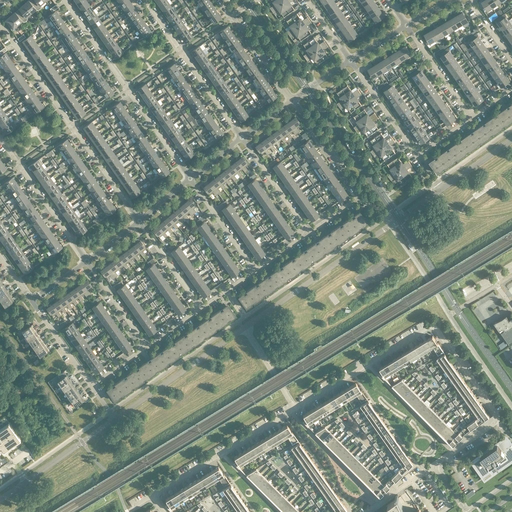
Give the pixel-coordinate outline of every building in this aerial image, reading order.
[(40,9),(31,0),(30,0),(27,3),(27,2),(24,4),(31,13),(35,9),(36,10),(37,10),(38,10),(39,10),(40,9),(40,10),(40,9)] [(45,1),(43,0),(31,0),(40,9),(41,8),(41,7),(41,6),(41,5),(40,5),(45,1)] [(282,3),(279,0),(271,0),(275,4),(270,7),(272,10),(282,3)] [(292,0),(286,0),(282,3),(289,13),(294,10),(289,2),(292,0)] [(335,4),(332,0),(330,0),(323,5),(324,5),(327,9),(327,10),(335,4)] [(372,0),(364,6),(365,6),(367,10),(376,4),(375,4),(372,0)] [(492,7),(487,0),(485,0),(482,2),(487,10),(492,7)] [(90,6),(87,2),(80,6),(81,7),(80,8),(83,11),(90,6)] [(133,6),(130,2),(123,7),(126,12),(133,6)] [(211,4),(210,2),(203,7),(206,12),(214,6),(212,3),(211,4)] [(172,7),(169,3),(162,8),(163,9),(162,9),(164,12),(172,7)] [(289,13),(282,3),(272,10),(274,13),(279,10),(284,17),(289,13)] [(31,13),(24,4),(21,7),(22,8),(18,11),(26,21),(27,21),(26,21),(27,20),(27,19),(27,18),(27,17),(27,16),(31,13)] [(338,8),(335,4),(327,10),(327,9),(330,13),(330,14),(338,8)] [(376,4),(367,10),(370,14),(369,14),(378,8),(375,4),(376,4)] [(93,10),(90,6),(83,11),(85,14),(86,15),(93,10)] [(136,11),(133,6),(126,12),(129,16),(136,11)] [(216,9),(214,6),(206,12),(210,17),(217,12),(215,10),(216,9)] [(175,11),(172,7),(164,12),(167,15),(168,16),(175,11)] [(341,12),(338,8),(330,14),(333,18),(333,19),(341,12)] [(378,8),(369,14),(370,14),(373,17),(372,18),(381,12),(378,8)] [(96,14),(93,10),(86,15),(87,16),(86,16),(89,19),(96,14)] [(26,21),(18,11),(14,15),(13,14),(10,16),(17,24),(22,21),(23,22),(24,22),(25,22),(26,21)] [(59,15),(56,11),(48,16),(52,20),(59,15)] [(139,15),(136,11),(129,16),(127,17),(130,21),(139,15)] [(178,15),(175,11),(168,16),(168,17),(170,21),(178,15)] [(218,14),(217,12),(210,17),(213,22),(221,16),(219,13),(218,14)] [(344,17),(341,12),(333,19),(334,18),(337,22),(336,23),(344,17)] [(381,12),(372,18),(373,18),(376,22),(383,16),(381,12)] [(302,20),(297,13),(296,13),(297,14),(292,17),(299,27),(309,20),(307,17),(302,20)] [(457,15),(463,24),(467,21),(463,13),(458,15),(457,15)] [(99,18),(96,14),(89,19),(91,22),(92,23),(99,18)] [(504,14),(496,20),(501,26),(509,20),(504,14)] [(62,19),(59,15),(52,20),(55,24),(62,19)] [(142,19),(139,15),(130,21),(133,25),(135,24),(142,19)] [(180,20),(178,15),(170,21),(173,24),(174,24),(180,20)] [(463,24),(457,15),(458,16),(453,18),(453,17),(458,27),(463,24)] [(17,24),(10,16),(7,19),(8,19),(8,20),(7,21),(9,24),(8,25),(8,24),(8,25),(11,30),(17,24)] [(299,27),(292,17),(287,21),(286,20),(291,28),(286,31),(288,34),(299,27)] [(348,21),(344,17),(336,23),(337,22),(340,27),(339,27),(348,21)] [(458,27),(453,17),(453,18),(449,21),(448,20),(453,29),(458,27)] [(102,22),(99,18),(92,23),(93,24),(92,24),(94,28),(102,22)] [(183,18),(180,20),(174,24),(174,25),(174,26),(176,29),(183,24),(186,22),(183,18)] [(65,23),(62,19),(55,24),(57,29),(65,23)] [(145,23),(142,19),(135,24),(138,28),(145,23)] [(311,23),(309,20),(299,27),(306,37),(311,33),(311,34),(306,26),(311,23)] [(453,29),(448,20),(448,21),(444,24),(443,23),(449,32),(453,29)] [(511,24),(509,20),(501,26),(503,30),(511,24)] [(351,26),(348,21),(339,27),(340,27),(343,31),(342,32),(351,26)] [(105,27),(102,22),(94,28),(97,31),(98,31),(105,27)] [(68,28),(65,23),(57,29),(60,33),(68,28)] [(148,27),(145,23),(138,28),(141,32),(148,27)] [(449,32),(443,23),(444,24),(439,26),(444,35),(449,32)] [(186,28),(183,24),(176,29),(178,32),(179,32),(180,33),(186,28)] [(511,28),(511,24),(503,30),(506,33),(511,28)] [(230,29),(228,26),(220,32),(223,37),(231,32),(229,30),(230,29)] [(354,30),(351,26),(342,32),(343,31),(346,36),(345,36),(354,30)] [(444,35),(439,26),(435,29),(434,28),(439,37),(444,35)] [(108,31),(105,27),(98,31),(99,32),(98,33),(100,36),(108,31)] [(151,31),(148,27),(141,32),(142,34),(141,35),(142,37),(142,38),(153,30),(151,31)] [(306,37),(299,27),(288,34),(291,37),(296,34),(299,39),(301,41),(301,40),(306,37)] [(71,32),(68,28),(60,33),(63,37),(71,32)] [(189,32),(186,28),(180,33),(180,34),(182,37),(189,32)] [(439,37),(434,28),(434,29),(430,32),(429,31),(435,40),(439,37)] [(357,35),(354,30),(345,36),(346,36),(349,40),(357,35)] [(111,35),(108,31),(100,36),(103,39),(104,40),(111,35)] [(435,40),(429,31),(430,32),(425,35),(430,43),(435,40)] [(73,36),(71,32),(63,37),(61,39),(64,43),(73,36)] [(192,37),(189,32),(182,37),(184,41),(185,40),(186,41),(192,37)] [(232,33),(231,32),(223,37),(227,42),(235,36),(233,33),(232,33)] [(481,40),(476,33),(468,39),(473,45),(481,40)] [(34,40),(31,35),(23,41),(23,42),(23,41),(26,45),(34,40)] [(113,39),(111,35),(104,40),(104,41),(106,44),(113,39)] [(76,40),(73,36),(64,43),(67,47),(76,40)] [(237,39),(235,36),(227,42),(230,46),(238,41),(236,40),(237,39)] [(319,44),(314,37),(313,37),(314,37),(309,41),(315,51),(326,44),(324,41),(319,44)] [(116,43),(113,39),(106,44),(109,48),(109,47),(110,48),(116,43)] [(37,44),(34,40),(26,45),(29,49),(29,50),(37,44)] [(80,45),(76,40),(67,47),(70,51),(80,45)] [(483,43),(481,40),(473,45),(475,49),(483,43)] [(239,43),(238,41),(230,46),(234,51),(242,46),(240,43),(239,43)] [(315,51),(309,41),(304,45),(303,44),(308,52),(303,55),(305,58),(315,51)] [(119,48),(116,43),(110,48),(110,49),(112,53),(119,48)] [(486,47),(483,43),(475,49),(478,53),(486,47)] [(40,49),(37,44),(29,50),(30,50),(29,50),(30,50),(32,54),(40,49)] [(328,47),(326,44),(315,51),(322,61),(327,57),(328,58),(328,57),(323,50),(328,47)] [(84,50),(81,46),(71,53),(74,57),(84,50)] [(202,51),(199,46),(192,51),(193,52),(195,56),(202,51)] [(244,49),(242,46),(234,51),(237,56),(245,51),(243,49),(244,49)] [(400,48),(400,49),(406,57),(411,54),(406,46),(401,49),(400,48)] [(489,51),(486,47),(478,53),(480,57),(489,51)] [(120,49),(119,48),(112,53),(115,57),(113,58),(124,51),(124,50),(124,51),(122,48),(120,49)] [(452,54),(448,48),(440,54),(444,60),(452,54)] [(43,53),(40,49),(32,54),(35,58),(36,59),(43,53)] [(406,57),(400,49),(401,49),(396,52),(396,51),(401,60),(406,57)] [(87,54),(84,50),(74,57),(77,61),(79,60),(87,54)] [(205,55),(202,51),(195,56),(197,59),(198,59),(205,55)] [(246,53),(245,51),(237,56),(241,61),(249,56),(247,53),(246,53)] [(322,61),(315,51),(305,58),(307,61),(312,58),(317,65),(318,65),(317,64),(322,61)] [(401,60),(396,51),(396,52),(392,55),(391,54),(397,63),(401,60)] [(491,54),(489,51),(480,57),(483,60),(491,54)] [(8,57),(6,53),(0,56),(0,61),(1,63),(9,58),(9,57),(8,57)] [(46,58),(43,53),(36,59),(39,63),(46,58)] [(89,59),(87,54),(79,60),(82,64),(89,59)] [(397,63),(391,54),(392,55),(387,58),(387,57),(392,66),(397,63)] [(455,58),(452,54),(444,60),(447,64),(455,58)] [(494,58),(491,54),(483,60),(486,64),(494,58)] [(208,59),(205,55),(198,59),(199,60),(199,61),(201,64),(208,59)] [(251,59),(249,56),(241,61),(244,66),(252,61),(250,59),(251,59)] [(392,66),(387,57),(387,58),(383,61),(382,60),(388,69),(392,66)] [(9,58),(1,63),(4,67),(12,62),(9,58)] [(49,62),(46,58),(39,63),(41,67),(42,67),(49,62)] [(457,62),(455,58),(447,64),(449,68),(457,62)] [(496,62),(494,58),(486,64),(488,68),(496,62)] [(92,63),(89,59),(82,64),(85,68),(92,63)] [(211,63),(208,59),(201,64),(203,67),(204,67),(204,68),(211,63)] [(388,69),(382,60),(383,61),(378,64),(378,63),(383,72),(388,69)] [(253,63),(252,61),(244,66),(248,71),(256,65),(254,62),(253,63)] [(15,66),(12,62),(4,67),(7,72),(15,66)] [(53,67),(49,62),(42,67),(42,68),(45,72),(53,67)] [(460,65),(457,62),(449,68),(452,71),(460,65)] [(499,65),(496,62),(488,68),(486,69),(489,73),(491,71),(499,65)] [(95,67),(92,63),(85,68),(88,72),(95,67)] [(176,63),(165,70),(165,71),(166,70),(167,73),(169,72),(170,73),(177,68),(174,64),(176,63)] [(214,67),(211,63),(204,68),(205,69),(204,69),(207,72),(214,67)] [(383,72),(378,63),(377,63),(378,64),(374,67),(373,66),(379,75),(383,72)] [(258,69),(256,65),(248,71),(251,76),(258,71),(257,69),(258,69)] [(463,69),(460,65),(452,71),(454,75),(463,69)] [(501,69),(499,65),(491,71),(493,75),(502,69),(501,69)] [(15,67),(15,66),(7,72),(11,76),(18,71),(16,67),(15,67)] [(379,75),(373,66),(373,67),(369,70),(374,78),(379,75)] [(56,71),(53,67),(45,72),(48,76),(47,76),(48,76),(56,71)] [(98,71),(95,67),(88,72),(91,76),(98,71)] [(217,71),(214,67),(207,72),(209,76),(210,75),(210,76),(217,71)] [(180,72),(177,68),(170,73),(173,78),(180,72)] [(424,74),(420,68),(412,74),(416,80),(424,74)] [(503,68),(501,69),(502,69),(493,75),(496,79),(506,72),(503,68)] [(465,73),(463,69),(454,75),(457,79),(465,73)] [(21,75),(18,71),(11,76),(14,81),(21,75),(21,74),(21,75)] [(59,75),(56,71),(48,76),(48,77),(51,81),(59,75)] [(101,75),(98,71),(91,76),(94,81),(101,75)] [(220,76),(217,71),(210,76),(211,77),(210,77),(213,81),(220,76)] [(260,73),(258,71),(251,76),(255,81),(263,75),(261,72),(260,73)] [(183,77),(180,72),(173,78),(176,82),(183,77)] [(508,75),(506,72),(496,79),(499,82),(508,75)] [(468,76),(465,73),(457,79),(460,82),(468,76)] [(427,78),(424,74),(416,80),(419,83),(427,78)] [(22,76),(21,75),(14,81),(17,85),(25,80),(22,76)] [(62,80),(59,75),(51,81),(54,85),(62,80)] [(104,80),(101,75),(94,81),(97,85),(104,80)] [(265,78),(263,75),(255,81),(258,86),(265,81),(264,79),(265,78)] [(511,79),(508,75),(499,82),(501,86),(511,79)] [(223,80),(220,76),(213,81),(215,84),(216,85),(223,80)] [(470,80),(468,76),(460,82),(462,86),(470,80)] [(186,81),(183,77),(176,82),(179,86),(186,81)] [(429,81),(427,78),(419,83),(421,87),(429,81)] [(27,84),(25,80),(17,85),(20,90),(28,84),(27,84),(28,84),(27,83),(27,84)] [(65,84),(62,80),(54,85),(54,86),(55,86),(57,90),(65,84)] [(107,84),(104,80),(97,85),(100,89),(107,84)] [(473,84),(470,80),(462,86),(465,89),(465,90),(473,84)] [(189,85),(186,81),(179,86),(182,90),(189,85)] [(267,83),(265,81),(258,86),(262,91),(270,85),(267,82),(267,83)] [(432,85),(429,81),(421,87),(424,91),(432,85)] [(227,86),(224,82),(217,86),(218,87),(218,88),(220,91),(227,86)] [(396,89),(391,82),(383,88),(387,95),(396,89)] [(147,83),(136,91),(138,89),(141,94),(148,89),(147,87),(148,86),(147,83)] [(28,85),(28,84),(20,90),(23,94),(31,89),(28,85),(28,84),(28,85)] [(68,89),(65,84),(57,90),(60,93),(60,94),(61,94),(68,89)] [(110,88),(107,84),(100,89),(103,93),(110,88)] [(475,88),(473,84),(465,90),(465,89),(463,90),(466,94),(475,88)] [(192,89),(189,85),(182,90),(184,94),(192,89)] [(272,88),(270,85),(262,91),(265,96),(272,91),(271,89),(272,88)] [(347,85),(342,89),(349,99),(360,92),(357,89),(352,92),(347,85)] [(435,89),(432,85),(424,91),(426,95),(435,89)] [(230,90),(227,86),(220,91),(222,94),(223,94),(223,95),(230,90)] [(113,92),(110,88),(103,93),(106,97),(113,92)] [(478,91),(475,88),(466,94),(468,98),(478,91)] [(33,92),(31,89),(23,94),(26,98),(34,93),(34,92),(33,92)] [(151,93),(148,89),(141,94),(143,97),(144,97),(151,93)] [(195,93),(192,89),(184,94),(183,96),(186,100),(187,98),(195,93)] [(349,99),(342,89),(337,93),(337,92),(342,100),(337,103),(339,106),(349,99)] [(398,92),(396,89),(387,95),(390,98),(398,92)] [(437,92),(435,89),(426,95),(429,98),(437,92)] [(72,94),(69,90),(61,95),(62,96),(65,100),(72,94)] [(233,94),(230,90),(223,95),(224,96),(226,99),(233,94)] [(274,92),(272,91),(265,96),(269,101),(277,95),(274,92)] [(481,95),(478,91),(468,98),(471,102),(481,95)] [(362,95),(360,92),(349,99),(356,109),(361,105),(362,106),(362,105),(357,98),(362,95)] [(401,96),(398,92),(390,98),(393,102),(401,96)] [(440,96),(437,92),(429,98),(432,102),(440,96)] [(34,93),(26,98),(29,103),(37,97),(34,94),(34,93)] [(154,97),(151,93),(144,97),(145,98),(145,99),(147,102),(154,97)] [(198,98),(195,93),(187,98),(190,103),(198,98)] [(75,99),(72,94),(65,100),(67,104),(68,104),(75,99)] [(236,98),(233,94),(226,99),(228,103),(229,102),(229,103),(236,98)] [(483,99),(481,95),(471,102),(474,106),(483,99)] [(403,100),(401,96),(393,102),(395,106),(403,100)] [(442,100),(440,96),(432,102),(434,106),(442,100)] [(40,101),(37,97),(29,103),(32,107),(40,102),(40,101)] [(157,101),(154,97),(147,102),(149,105),(150,105),(150,106),(157,101)] [(239,103),(236,98),(229,103),(230,104),(229,104),(232,108),(239,103)] [(78,103),(75,99),(68,104),(68,105),(71,109),(78,103)] [(202,104),(199,99),(192,104),(195,109),(202,104)] [(356,109),(349,99),(339,106),(341,109),(346,106),(351,113),(352,113),(351,112),(356,109)] [(406,103),(403,100),(395,106),(398,109),(406,103)] [(445,103),(442,100),(434,106),(437,109),(445,103)] [(160,105),(157,101),(150,106),(151,107),(150,107),(153,110),(160,105)] [(40,102),(32,107),(30,108),(34,113),(45,105),(43,102),(41,104),(40,102),(41,102),(40,102)] [(123,106),(120,102),(113,107),(116,111),(123,106)] [(446,102),(445,103),(437,109),(439,113),(449,106),(446,102)] [(82,108),(78,103),(71,109),(74,112),(73,113),(74,113),(82,108)] [(242,107),(239,103),(232,108),(234,111),(235,112),(242,107)] [(409,107),(406,103),(398,109),(400,113),(409,107)] [(205,108),(202,104),(195,109),(198,113),(205,108)] [(163,109),(160,105),(153,110),(155,114),(156,113),(156,114),(163,109)] [(511,105),(508,109),(507,108),(503,111),(510,122),(511,120),(511,105)] [(126,110),(123,106),(116,111),(119,116),(126,110)] [(452,110),(449,106),(439,113),(442,117),(452,110)] [(245,111),(242,107),(235,112),(236,112),(235,113),(238,116),(245,111)] [(411,111),(409,107),(400,113),(403,117),(411,111)] [(85,112),(82,108),(74,113),(74,114),(77,118),(85,112)] [(208,112),(205,108),(198,113),(201,117),(208,112)] [(166,114),(163,109),(156,114),(157,115),(156,115),(159,119),(166,114)] [(364,109),(359,113),(366,123),(376,115),(374,112),(369,116),(364,109)] [(129,115),(126,110),(119,116),(122,120),(129,115)] [(454,113),(452,110),(442,117),(445,120),(454,113)] [(248,115),(245,111),(238,116),(240,119),(241,120),(248,115)] [(414,115),(411,111),(403,117),(406,120),(414,115)] [(510,122),(503,111),(498,114),(499,115),(496,117),(495,116),(491,119),(498,130),(502,127),(502,126),(505,123),(506,125),(510,122)] [(211,116),(208,112),(201,117),(204,121),(211,116)] [(366,123),(359,113),(354,116),(359,123),(354,127),(356,130),(366,123)] [(457,117),(454,113),(445,120),(447,124),(457,117)] [(169,118),(166,114),(159,119),(161,122),(162,123),(169,118)] [(132,119),(129,115),(122,120),(125,124),(132,119)] [(378,118),(376,115),(366,123),(373,133),(378,129),(379,129),(373,122),(378,118)] [(416,118),(414,115),(406,120),(408,124),(416,118)] [(214,120),(211,116),(204,121),(206,126),(214,120)] [(301,125),(295,117),(290,121),(298,133),(300,131),(298,127),(301,125)] [(11,122),(8,118),(0,123),(3,127),(3,128),(11,122)] [(419,122),(416,118),(408,124),(411,127),(411,128),(419,122)] [(135,123),(132,119),(125,124),(128,128),(135,123)] [(498,130),(491,119),(486,122),(487,124),(484,126),(483,125),(479,128),(486,138),(490,135),(490,134),(493,132),(494,133),(498,130)] [(173,124),(170,120),(163,124),(164,125),(164,126),(166,129),(173,124)] [(217,125),(214,120),(206,126),(209,130),(217,125)] [(16,125),(13,121),(11,122),(3,128),(4,128),(3,128),(4,128),(5,129),(3,131),(5,134),(16,125)] [(298,133),(290,121),(284,125),(290,133),(293,131),(295,135),(298,133)] [(95,127),(92,122),(84,127),(87,131),(87,132),(95,127)] [(422,126),(419,122),(411,128),(411,127),(409,128),(412,132),(422,126)] [(138,127),(135,123),(128,128),(130,132),(138,127)] [(373,133),(366,123),(356,130),(358,133),(363,129),(368,137),(368,136),(373,133)] [(176,128),(173,124),(166,129),(168,132),(169,132),(169,133),(176,128)] [(220,129),(217,125),(209,130),(212,134),(220,129)] [(290,133),(284,125),(278,130),(284,138),(284,137),(287,135),(290,139),(292,137),(290,133)] [(424,129),(422,126),(412,132),(414,136),(424,129)] [(98,131),(95,127),(87,132),(87,133),(88,133),(90,136),(98,131)] [(141,131),(138,127),(130,132),(133,136),(141,131)] [(179,132),(176,128),(169,133),(170,134),(172,137),(179,132)] [(486,138),(479,128),(474,131),(475,132),(469,136),(468,135),(467,136),(474,147),(478,144),(478,143),(481,140),(482,142),(486,138)] [(223,133),(220,129),(212,134),(215,138),(223,133)] [(427,133),(424,129),(414,136),(417,140),(427,133)] [(284,138),(278,130),(273,134),(279,142),(279,141),(282,139),(284,143),(287,141),(284,137),(284,138)] [(101,135),(98,131),(90,136),(93,140),(93,141),(93,140),(93,141),(101,135)] [(144,136),(141,131),(133,136),(137,141),(144,136)] [(182,136),(179,132),(172,137),(174,141),(175,140),(175,141),(182,136)] [(384,137),(381,132),(381,133),(376,137),(383,147),(393,139),(389,134),(384,137)] [(429,137),(427,133),(417,140),(420,144),(429,137)] [(279,142),(273,134),(267,138),(273,146),(276,144),(278,147),(281,145),(279,141),(279,142)] [(104,140),(101,135),(93,141),(94,141),(93,141),(94,142),(94,141),(97,145),(104,140)] [(185,141),(182,136),(175,141),(176,142),(175,142),(178,146),(185,141)] [(474,147),(467,136),(465,138),(466,139),(461,142),(460,143),(459,142),(455,145),(462,155),(466,152),(466,151),(469,149),(470,150),(474,147)] [(148,142),(145,137),(138,142),(141,147),(148,142)] [(383,147),(376,137),(371,140),(370,140),(375,147),(370,151),(373,154),(383,147)] [(71,141),(69,138),(57,146),(60,151),(62,150),(70,144),(70,143),(69,144),(69,142),(71,141)] [(273,146),(267,138),(262,142),(268,150),(270,148),(273,151),(276,149),(273,146)] [(395,142),(393,139),(383,147),(390,156),(395,153),(390,146),(395,142)] [(107,144),(104,140),(97,145),(99,149),(100,150),(107,144)] [(313,146),(309,140),(301,146),(305,151),(313,146)] [(188,145),(185,141),(178,146),(180,149),(181,149),(181,150),(188,145)] [(151,146),(148,142),(141,147),(144,151),(151,146)] [(268,150),(262,142),(256,146),(262,154),(265,152),(267,155),(270,153),(268,150)] [(190,143),(188,145),(181,150),(182,150),(181,151),(184,154),(191,149),(193,148),(190,143)] [(70,144),(62,150),(65,154),(73,149),(70,145),(70,144)] [(110,149),(107,144),(100,150),(103,154),(110,149)] [(462,155),(455,145),(450,148),(451,149),(448,151),(447,150),(442,153),(450,164),(454,161),(454,160),(457,157),(458,158),(462,155)] [(154,150),(151,146),(144,151),(147,155),(154,150)] [(317,151),(313,146),(305,151),(308,157),(317,151)] [(390,156),(383,147),(373,154),(375,157),(380,153),(385,161),(385,160),(390,156)] [(76,152),(73,149),(65,154),(68,158),(76,153),(76,152)] [(114,153),(110,149),(103,154),(105,158),(106,158),(106,159),(114,153)] [(194,153),(191,149),(184,154),(186,157),(187,158),(194,153)] [(157,154),(154,150),(147,155),(150,159),(157,154)] [(320,156),(317,151),(308,157),(312,162),(320,156)] [(76,153),(68,158),(67,160),(70,164),(72,163),(79,157),(77,154),(77,153),(76,153)] [(450,164),(442,153),(438,156),(439,157),(436,159),(435,158),(429,162),(438,174),(443,170),(442,168),(445,166),(446,167),(450,164)] [(160,158),(157,154),(150,159),(153,164),(160,158)] [(118,160),(115,155),(108,161),(108,162),(111,165),(118,160)] [(324,162),(320,156),(312,162),(316,168),(324,162)] [(398,157),(393,160),(400,170),(410,163),(408,160),(403,164),(398,156),(397,157),(398,157)] [(82,161),(79,157),(72,163),(75,167),(82,162),(82,161)] [(242,157),(237,161),(243,169),(242,169),(245,172),(248,170),(245,167),(248,164),(242,157)] [(163,163),(160,158),(153,164),(155,168),(163,163)] [(43,163),(40,159),(28,167),(30,170),(32,168),(33,169),(33,170),(41,165),(43,163)] [(122,164),(118,160),(111,165),(113,169),(113,170),(114,169),(114,170),(122,164)] [(400,170),(393,160),(388,164),(387,164),(392,171),(387,175),(389,178),(400,170)] [(243,169),(237,161),(231,165),(237,173),(240,176),(242,174),(240,171),(242,169),(243,169)] [(284,166),(281,161),(273,167),(277,171),(284,166)] [(83,162),(82,162),(75,167),(78,172),(85,166),(83,162)] [(328,167),(324,162),(316,168),(320,173),(328,167)] [(166,167),(163,163),(155,168),(158,172),(166,167)] [(412,166),(410,163),(400,170),(407,180),(412,177),(407,170),(412,166)] [(125,169),(122,164),(114,170),(114,171),(114,170),(117,174),(125,169)] [(44,169),(41,165),(33,170),(33,171),(34,171),(36,174),(44,169)] [(237,173),(231,165),(226,170),(232,177),(232,178),(234,181),(237,179),(234,175),(237,173)] [(88,170),(85,166),(78,172),(81,176),(89,171),(88,170)] [(287,170),(284,166),(277,171),(280,176),(287,170)] [(169,171),(166,167),(158,172),(161,176),(169,171)] [(332,173),(328,167),(320,173),(324,179),(332,173)] [(47,173),(44,169),(36,174),(39,178),(39,179),(39,178),(39,179),(47,173)] [(128,173),(125,169),(117,174),(120,178),(119,178),(120,178),(120,179),(128,173)] [(232,177),(226,170),(220,174),(226,182),(229,185),(232,183),(229,180),(232,178),(232,177)] [(290,175),(287,170),(280,176),(283,180),(290,175)] [(407,180),(400,170),(389,178),(391,181),(396,177),(402,184),(407,180)] [(50,178),(47,173),(39,179),(40,179),(40,180),(40,179),(43,183),(50,178)] [(91,174),(90,173),(83,178),(86,183),(93,178),(91,174),(91,173),(91,174)] [(131,178),(128,173),(120,179),(121,179),(123,183),(131,178)] [(336,178),(332,173),(324,179),(328,184),(336,178)] [(226,182),(220,174),(215,178),(221,186),(223,189),(226,187),(224,184),(226,182)] [(293,179),(290,175),(283,180),(286,184),(293,179)] [(15,182),(13,178),(5,183),(8,188),(16,182),(16,181),(15,182)] [(53,182),(50,178),(43,183),(45,187),(46,188),(53,182)] [(96,181),(93,178),(86,183),(89,187),(97,182),(96,182),(96,181)] [(134,182),(131,178),(123,183),(126,187),(134,182)] [(221,186),(215,178),(210,182),(218,193),(221,191),(218,188),(221,186)] [(340,184),(336,178),(328,184),(331,189),(340,184)] [(259,184),(256,179),(248,184),(252,189),(259,184)] [(296,184),(293,179),(286,184),(289,189),(296,184)] [(16,182),(8,188),(11,192),(19,187),(16,183),(17,183),(16,182)] [(56,187),(53,182),(46,188),(49,192),(56,187)] [(97,182),(89,187),(92,192),(100,186),(97,183),(97,182)] [(137,187),(134,182),(126,187),(127,188),(126,188),(127,188),(129,192),(137,187)] [(218,193),(210,182),(204,187),(210,195),(213,192),(216,195),(218,193)] [(262,188),(259,184),(252,189),(255,193),(262,188)] [(299,188),(296,184),(289,189),(292,193),(299,188)] [(343,189),(340,184),(331,189),(335,195),(343,189)] [(102,190),(100,186),(92,192),(90,193),(93,197),(95,196),(103,191),(103,190),(102,190)] [(22,190),(19,187),(11,192),(14,196),(22,191),(22,190)] [(60,191),(56,187),(49,192),(51,196),(52,196),(52,197),(60,191)] [(140,191),(137,187),(129,192),(130,192),(130,193),(131,194),(129,195),(131,198),(140,191)] [(265,193),(262,188),(255,193),(258,198),(265,193)] [(303,193),(299,188),(292,193),(295,198),(303,193)] [(347,195),(343,189),(335,195),(339,200),(347,195)] [(22,191),(14,196),(18,201),(25,195),(23,192),(23,191),(22,191)] [(103,191),(95,196),(98,201),(106,195),(103,191)] [(64,198),(61,193),(54,199),(54,200),(57,203),(64,198)] [(268,197),(265,193),(258,198),(261,202),(268,197)] [(306,197),(303,193),(295,198),(299,202),(306,197)] [(28,199),(25,195),(18,201),(21,205),(28,200),(28,199)] [(109,199),(106,195),(98,201),(101,205),(109,200),(109,199)] [(271,201),(268,197),(261,202),(264,206),(271,201)] [(309,202),(306,197),(299,202),(302,207),(309,202)] [(68,202),(64,198),(57,203),(59,207),(59,208),(60,207),(60,208),(68,202)] [(190,198),(185,203),(194,213),(196,211),(194,208),(197,206),(190,198)] [(29,200),(28,200),(21,205),(24,210),(31,204),(29,200)] [(109,200),(101,205),(104,209),(112,204),(109,200),(110,200),(109,200)] [(274,206),(271,201),(264,206),(267,211),(274,206)] [(71,207),(68,202),(60,208),(60,209),(60,208),(63,212),(71,207)] [(312,206),(309,202),(302,207),(305,211),(312,206)] [(194,213),(185,203),(180,207),(186,215),(189,212),(192,216),(194,213)] [(34,208),(31,204),(24,210),(27,214),(35,209),(34,208)] [(112,204),(104,209),(108,214),(117,207),(115,204),(113,206),(113,205),(113,204),(112,204)] [(233,208),(230,204),(223,209),(226,214),(233,208)] [(278,210),(274,206),(267,211),(270,215),(278,210)] [(315,210),(312,206),(305,211),(308,215),(311,213),(315,210)] [(74,211),(71,207),(63,212),(66,216),(66,217),(74,211)] [(186,215),(180,207),(174,212),(181,219),(184,217),(186,220),(189,218),(186,215)] [(236,213),(233,208),(226,214),(229,218),(236,213)] [(281,215),(278,210),(270,215),(273,220),(281,215)] [(315,210),(311,213),(308,215),(311,220),(315,218),(318,215),(315,210)] [(360,210),(351,217),(352,217),(347,220),(355,231),(359,228),(360,229),(368,223),(360,210)] [(37,212),(36,211),(29,216),(32,221),(39,216),(37,212),(37,211),(37,212)] [(77,216),(74,211),(66,217),(67,217),(69,221),(77,216)] [(181,219),(174,212),(169,216),(176,224),(176,223),(178,221),(181,224),(184,222),(181,219)] [(239,217),(236,213),(229,218),(232,222),(239,217)] [(284,219),(281,215),(273,220),(277,224),(284,219)] [(42,219),(39,216),(32,221),(35,225),(43,220),(42,220),(43,220),(42,219)] [(80,220),(77,216),(69,221),(72,225),(80,220)] [(176,224),(169,216),(164,221),(170,228),(173,226),(176,229),(178,227),(176,223),(176,224)] [(242,222),(239,217),(232,222),(235,227),(242,222)] [(287,224),(284,219),(277,224),(280,229),(287,224)] [(43,220),(35,225),(38,230),(46,224),(43,221),(43,220)] [(83,225),(80,220),(72,225),(73,226),(72,226),(73,226),(75,230),(83,225)] [(355,231),(347,220),(343,223),(344,225),(340,227),(340,226),(335,229),(343,239),(347,236),(346,235),(349,233),(350,234),(355,231)] [(170,228),(164,221),(159,225),(165,233),(165,232),(168,230),(170,233),(173,231),(170,228)] [(208,226),(205,222),(198,227),(201,231),(208,226)] [(246,226),(242,222),(235,227),(238,231),(246,226)] [(48,228),(46,224),(38,230),(41,234),(49,229),(49,228),(48,228)] [(290,228),(287,224),(280,229),(283,233),(286,231),(290,228)] [(86,229),(83,225),(75,230),(76,230),(76,231),(77,232),(75,233),(77,236),(86,229)] [(165,233),(159,225),(153,230),(160,237),(163,235),(165,238),(168,236),(165,232),(165,233)] [(211,231),(208,226),(201,231),(204,236),(211,231)] [(249,231),(246,226),(238,231),(241,236),(249,231)] [(293,233),(290,228),(286,231),(283,233),(286,238),(290,235),(293,233)] [(49,229),(41,234),(44,239),(52,233),(49,229)] [(343,239),(335,229),(331,232),(332,233),(326,237),(325,236),(323,237),(331,248),(335,245),(334,244),(337,241),(338,243),(343,239)] [(214,235),(211,231),(204,236),(207,240),(214,235)] [(252,235),(249,231),(241,236),(245,240),(252,235)] [(55,237),(52,233),(44,239),(47,243),(55,238),(55,237)] [(13,239),(10,234),(2,239),(3,241),(2,242),(4,245),(13,239)] [(217,239),(214,235),(207,240),(210,245),(217,239)] [(255,240),(252,235),(245,240),(248,245),(255,240)] [(331,248),(323,237),(321,239),(322,240),(316,244),(315,243),(311,246),(319,256),(323,253),(322,252),(325,250),(326,251),(331,248)] [(55,238),(47,243),(51,247),(58,242),(55,238),(56,238),(55,238)] [(16,243),(13,239),(4,245),(7,248),(7,247),(8,249),(16,243)] [(221,244),(217,239),(210,245),(213,249),(221,244)] [(258,244),(255,240),(248,245),(251,249),(258,244)] [(140,241),(134,245),(140,253),(143,256),(145,254),(143,251),(146,249),(140,241)] [(58,242),(51,247),(48,249),(51,254),(63,245),(61,242),(59,244),(59,243),(59,242),(58,242)] [(20,248),(16,243),(8,249),(9,251),(11,254),(20,248)] [(224,248),(221,244),(213,249),(216,253),(224,248)] [(261,248),(258,244),(251,249),(254,253),(258,251),(261,248)] [(140,253),(134,245),(129,249),(135,257),(137,260),(140,258),(137,255),(140,253)] [(182,251),(179,246),(172,251),(175,256),(182,251)] [(319,256),(311,246),(307,249),(308,250),(304,252),(303,251),(299,254),(307,265),(311,262),(310,261),(312,259),(313,258),(314,260),(319,256)] [(23,253),(20,248),(11,254),(13,257),(14,257),(15,258),(23,253)] [(227,253),(224,248),(216,253),(220,258),(227,253)] [(264,253),(261,248),(258,251),(254,253),(257,258),(261,256),(264,253)] [(135,257),(129,249),(123,253),(129,261),(132,265),(134,263),(132,259),(135,257)] [(185,255),(182,251),(175,256),(178,260),(185,255)] [(26,257),(23,253),(15,258),(16,260),(15,260),(18,263),(26,257)] [(129,261),(123,253),(118,258),(124,265),(124,266),(126,269),(129,267),(126,263),(129,261)] [(230,257),(227,253),(220,258),(223,262),(230,257)] [(307,265),(299,254),(295,257),(295,259),(292,261),(291,260),(287,263),(295,273),(299,270),(298,269),(301,267),(302,268),(307,265)] [(188,260),(185,255),(178,260),(181,265),(188,260)] [(29,262),(26,257),(18,263),(20,266),(21,268),(29,262)] [(233,262),(230,257),(223,262),(226,267),(233,262)] [(124,265),(118,258),(112,262),(118,270),(121,273),(123,271),(121,268),(124,266),(124,265)] [(192,264),(188,260),(181,265),(184,269),(192,264)] [(33,267),(29,262),(21,268),(23,269),(22,270),(24,273),(33,267)] [(118,270),(112,262),(107,266),(115,277),(118,275),(115,272),(118,270)] [(236,266),(233,262),(226,267),(229,271),(232,269),(236,266)] [(295,273),(287,263),(283,266),(283,267),(278,271),(277,270),(275,271),(283,282),(287,279),(286,278),(289,275),(290,276),(295,273)] [(157,269),(154,264),(147,269),(150,274),(157,269)] [(195,269),(192,264),(184,269),(187,274),(195,269)] [(115,277),(107,266),(101,270),(107,278),(110,276),(113,279),(115,277)] [(236,266),(232,269),(229,271),(232,276),(236,273),(239,271),(236,266)] [(160,273),(157,269),(150,274),(153,278),(160,273)] [(198,273),(195,269),(187,274),(191,278),(198,273)] [(283,282),(275,271),(273,272),(274,274),(268,278),(267,277),(263,280),(271,290),(275,287),(274,286),(277,284),(278,285),(283,282)] [(163,277),(160,273),(153,278),(156,282),(163,277)] [(201,278),(198,273),(191,278),(194,283),(201,278)] [(167,282),(163,277),(156,282),(159,287),(167,282)] [(204,282),(201,278),(194,283),(197,287),(204,282)] [(87,280),(81,284),(89,295),(92,293),(90,290),(93,288),(87,280)] [(271,290),(263,280),(259,283),(259,284),(258,285),(256,286),(255,285),(251,288),(258,299),(263,296),(262,294),(265,292),(266,293),(271,290)] [(170,286),(167,282),(159,287),(162,291),(170,286)] [(207,286),(204,282),(197,287),(200,291),(204,289),(207,286)] [(89,295),(81,284),(76,288),(81,296),(82,296),(84,294),(87,297),(89,295)] [(128,289),(125,284),(118,289),(121,294),(128,289)] [(173,291),(170,286),(162,291),(166,296),(173,291)] [(210,291),(207,286),(204,289),(200,291),(203,296),(207,294),(210,291)] [(81,296),(76,288),(70,292),(76,300),(79,298),(81,301),(84,299),(82,296),(81,296)] [(258,299),(251,288),(247,291),(246,290),(238,296),(246,309),(255,303),(254,302),(258,299)] [(9,291),(8,289),(6,290),(6,291),(0,294),(0,300),(1,302),(0,302),(1,302),(10,295),(7,292),(9,291)] [(131,293),(128,289),(121,294),(124,298),(131,293)] [(176,295),(173,291),(166,296),(169,300),(176,295)] [(76,300),(70,292),(64,296),(70,304),(73,302),(75,305),(78,303),(76,300)] [(134,298),(131,293),(124,298),(127,303),(134,298)] [(12,296),(11,294),(10,295),(1,302),(2,303),(4,307),(13,300),(11,297),(12,296)] [(179,300),(176,295),(169,300),(172,305),(179,300)] [(70,304),(64,296),(59,300),(64,308),(65,308),(67,306),(70,309),(73,307),(70,304)] [(138,302),(134,298),(127,303),(130,307),(138,302)] [(64,308),(59,300),(53,304),(59,312),(62,310),(64,313),(67,311),(65,308),(64,308)] [(182,304),(179,300),(172,305),(175,309),(178,307),(182,304)] [(103,307),(100,302),(93,307),(96,312),(103,307)] [(141,307),(138,302),(130,307),(134,312),(141,307)] [(228,303),(219,309),(220,310),(211,316),(212,317),(209,320),(208,318),(203,322),(211,332),(215,329),(215,328),(218,326),(219,327),(227,321),(228,321),(236,315),(228,303)] [(59,312),(53,304),(47,308),(53,316),(56,314),(58,317),(61,315),(59,312)] [(182,304),(178,307),(175,309),(178,314),(182,311),(185,309),(182,304)] [(106,311),(103,307),(96,312),(99,316),(106,311)] [(144,311),(141,307),(134,312),(137,316),(144,311)] [(109,315),(106,311),(99,316),(102,321),(109,315)] [(147,316),(144,311),(137,316),(140,321),(147,316)] [(113,320),(109,315),(102,321),(105,325),(113,320)] [(150,320),(147,316),(140,321),(143,325),(150,320)] [(502,319),(494,323),(509,345),(511,342),(511,319),(511,318),(509,320),(506,316),(502,319)] [(116,324),(113,320),(105,325),(108,329),(116,324)] [(153,324),(150,320),(143,325),(146,329),(150,327),(153,324)] [(78,327),(74,322),(64,329),(68,334),(76,328),(78,327)] [(211,332),(203,322),(199,325),(200,326),(194,330),(193,329),(191,330),(199,341),(203,338),(203,336),(206,334),(207,335),(211,332)] [(34,326),(33,324),(30,326),(22,332),(23,333),(25,337),(34,330),(32,327),(34,326)] [(119,329),(116,324),(108,329),(112,334),(119,329)] [(156,329),(153,324),(150,327),(146,329),(149,334),(153,332),(156,329)] [(80,334),(76,328),(68,334),(72,340),(80,334)] [(37,331),(36,329),(34,330),(25,337),(26,338),(29,342),(38,335),(36,332),(37,331)] [(122,333),(119,329),(112,334),(115,338),(122,333)] [(199,341),(191,330),(190,331),(191,332),(185,337),(184,335),(179,339),(187,349),(191,346),(191,345),(194,343),(195,344),(199,341)] [(125,338),(122,333),(115,338),(118,343),(125,338)] [(41,336),(40,334),(38,335),(29,342),(30,343),(32,346),(32,347),(41,340),(39,337),(41,336)] [(84,339),(80,334),(72,340),(76,345),(84,339)] [(433,336),(432,336),(428,338),(433,347),(439,344),(433,336)] [(128,342),(125,338),(118,343),(121,347),(125,345),(128,342)] [(433,347),(428,338),(424,341),(429,350),(433,347)] [(44,341),(43,339),(41,340),(32,347),(33,348),(36,351),(35,351),(36,352),(45,345),(42,342),(44,341)] [(88,345),(84,339),(76,345),(80,350),(88,345)] [(187,349),(179,339),(175,342),(176,343),(173,345),(172,344),(167,347),(175,358),(179,354),(179,353),(182,351),(183,352),(187,349)] [(429,350),(424,341),(419,344),(425,352),(429,350)] [(131,347),(128,342),(125,345),(121,347),(124,352),(128,349),(131,347)] [(47,346),(46,344),(45,345),(36,352),(36,353),(37,353),(39,356),(39,357),(48,350),(48,349),(46,347),(47,346)] [(425,352),(419,344),(415,346),(420,355),(425,352)] [(444,352),(439,344),(433,347),(438,355),(444,352)] [(92,350),(88,345),(80,350),(83,356),(92,350)] [(420,355),(415,346),(411,349),(416,358),(420,355)] [(175,358),(167,347),(163,350),(164,351),(161,353),(160,352),(155,355),(163,366),(167,363),(166,362),(170,360),(171,361),(175,358)] [(416,358),(411,349),(406,352),(412,360),(416,358)] [(96,355),(92,350),(83,356),(87,361),(96,355)] [(412,360),(406,352),(402,354),(407,363),(412,360)] [(437,359),(440,363),(448,358),(445,353),(437,359)] [(407,363),(402,354),(398,357),(403,366),(407,363)] [(99,361),(96,355),(87,361),(91,367),(99,361)] [(163,366),(155,355),(151,359),(152,360),(146,364),(145,363),(143,364),(151,375),(155,371),(154,370),(158,368),(159,369),(163,366)] [(403,366),(398,357),(393,360),(398,368),(403,366)] [(451,362),(448,358),(440,363),(443,368),(451,362)] [(398,368),(393,360),(389,362),(394,371),(398,368)] [(103,366),(99,361),(91,367),(95,372),(103,366)] [(394,371),(389,362),(384,365),(390,374),(394,371)] [(454,366),(451,362),(443,368),(446,372),(454,366)] [(151,375),(143,364),(142,365),(142,366),(137,370),(136,369),(131,372),(139,383),(143,380),(142,379),(146,376),(146,378),(151,375)] [(390,374),(384,365),(380,368),(382,371),(379,373),(379,372),(379,373),(390,384),(391,384),(382,376),(384,375),(385,376),(390,374)] [(457,370),(454,366),(446,372),(449,376),(457,370)] [(460,374),(457,370),(449,376),(452,380),(460,374)] [(139,383),(131,372),(127,375),(128,377),(125,379),(124,378),(119,381),(127,391),(131,388),(130,387),(134,385),(134,386),(139,383)] [(69,376),(68,374),(65,375),(57,381),(58,383),(60,386),(69,380),(67,377),(69,376)] [(463,378),(460,374),(452,380),(455,384),(463,378)] [(466,383),(463,378),(455,384),(458,388),(466,383)] [(72,381),(71,379),(69,380),(60,386),(61,388),(64,391),(73,385),(71,382),(72,381)] [(392,386),(397,391),(398,392),(406,384),(402,380),(392,386)] [(127,391),(119,381),(115,384),(114,383),(106,389),(114,401),(123,395),(122,395),(127,391)] [(75,386),(75,383),(73,385),(64,391),(65,393),(67,396),(76,390),(74,387),(75,386)] [(356,383),(353,384),(351,386),(356,394),(361,391),(361,390),(360,391),(357,386),(358,386),(356,383)] [(469,387),(466,383),(458,388),(460,393),(469,387)] [(410,387),(406,384),(398,392),(402,396),(410,387)] [(356,394),(351,386),(347,388),(352,397),(356,394)] [(414,391),(410,387),(402,396),(405,399),(414,391)] [(472,391),(469,387),(460,393),(463,397),(472,391)] [(79,390),(78,388),(76,390),(67,396),(68,398),(70,401),(71,401),(80,395),(77,392),(79,390)] [(352,397),(347,388),(342,391),(347,399),(352,397)] [(347,399),(342,391),(338,394),(343,402),(347,399)] [(367,399),(361,391),(356,394),(361,402),(367,399)] [(417,395),(414,391),(405,399),(409,403),(417,395)] [(475,395),(472,391),(463,397),(466,401),(475,395)] [(82,395),(81,393),(80,395),(71,401),(71,403),(72,402),(74,406),(83,400),(83,399),(81,396),(82,395)] [(343,402),(338,394),(334,396),(339,405),(343,402)] [(421,398),(417,395),(409,403),(413,406),(421,398)] [(478,399),(475,395),(466,401),(469,405),(478,399)] [(339,405),(334,396),(329,399),(334,407),(339,405)] [(424,402),(421,398),(413,406),(416,410),(424,402)] [(334,407),(329,399),(325,402),(330,410),(334,407)] [(480,404),(478,399),(469,405),(472,409),(480,404)] [(360,406),(363,410),(371,405),(368,400),(360,406)] [(330,410),(325,402),(320,404),(326,413),(330,410)] [(428,405),(424,402),(416,410),(420,414),(428,405)] [(326,413),(320,404),(316,407),(321,415),(326,413)] [(483,408),(480,404),(472,409),(475,413),(483,408)] [(374,409),(371,405),(363,410),(366,415),(374,409)] [(432,409),(428,405),(420,414),(424,417),(432,409)] [(321,415),(316,407),(312,410),(317,418),(321,415)] [(486,412),(483,408),(475,413),(478,418),(479,417),(486,412)] [(377,413),(374,409),(366,415),(369,419),(377,413)] [(435,413),(432,409),(424,417),(427,421),(435,413)] [(317,418),(312,410),(307,412),(313,421),(317,418)] [(313,421),(307,412),(303,415),(305,419),(303,421),(302,420),(313,431),(306,424),(307,423),(308,424),(313,421)] [(489,416),(486,412),(479,417),(482,422),(489,416)] [(380,417),(377,413),(369,419),(372,423),(380,417)] [(439,416),(435,413),(427,421),(431,424),(439,416)] [(443,420),(439,416),(431,424),(435,428),(443,420)] [(383,421),(380,417),(372,423),(375,427),(383,421)] [(482,422),(479,417),(478,418),(471,422),(475,427),(482,422)] [(446,423),(443,420),(435,428),(438,432),(446,423)] [(386,426),(383,421),(375,427),(378,431),(386,426)] [(475,427),(471,422),(463,428),(462,429),(466,433),(467,432),(475,427)] [(0,448),(1,448),(3,451),(4,451),(20,440),(9,423),(0,429),(0,448)] [(450,427),(446,423),(438,432),(442,435),(450,427)] [(287,425),(286,425),(282,428),(288,436),(287,436),(287,437),(293,433),(287,425)] [(389,430),(386,426),(378,431),(380,436),(389,430)] [(329,431),(325,427),(315,433),(321,439),(329,431)] [(454,431),(450,427),(442,435),(445,439),(454,431)] [(288,436),(282,428),(278,430),(283,439),(287,436),(288,436)] [(466,433),(462,429),(457,434),(456,436),(459,440),(466,433)] [(283,439),(278,430),(274,433),(279,441),(283,439)] [(392,434),(389,430),(380,436),(383,440),(392,434)] [(333,435),(329,431),(321,439),(325,443),(333,435)] [(457,434),(454,431),(445,439),(449,442),(456,436),(457,434)] [(279,441),(274,433),(269,436),(274,444),(279,441)] [(298,441),(293,433),(287,437),(292,444),(298,441)] [(395,438),(392,434),(383,440),(386,444),(395,438)] [(336,438),(333,435),(325,443),(328,446),(336,438)] [(274,444),(269,436),(265,438),(270,447),(274,444)] [(459,440),(456,436),(449,442),(453,446),(459,440)] [(270,447),(265,438),(261,441),(266,449),(270,447)] [(340,442),(336,438),(328,446),(332,450),(340,442)] [(398,442),(395,438),(386,444),(389,448),(398,442)] [(510,444),(505,438),(487,450),(488,451),(472,463),(479,474),(482,478),(491,472),(500,465),(503,468),(505,467),(511,461),(511,446),(511,447),(509,445),(510,444)] [(266,449),(261,441),(256,443),(261,452),(266,449)] [(302,447),(299,442),(291,448),(294,452),(302,447)] [(344,445),(340,442),(332,450),(335,454),(344,445)] [(400,447),(398,442),(389,448),(392,452),(400,447)] [(261,452),(256,443),(252,446),(257,455),(261,452)] [(347,449),(344,445),(335,454),(339,457),(347,449)] [(257,455),(252,446),(247,449),(253,457),(257,455)] [(305,451),(302,447),(294,452),(297,457),(305,451)] [(403,451),(400,447),(392,452),(395,456),(403,451)] [(253,457),(247,449),(243,452),(248,460),(253,457)] [(351,453),(347,449),(339,457),(343,461),(351,453)] [(308,455),(305,451),(297,457),(300,461),(308,455)] [(406,455),(403,451),(395,456),(398,461),(406,455)] [(248,460),(243,452),(239,454),(244,463),(248,460)] [(354,456),(351,453),(343,461),(346,464),(354,456)] [(244,463),(239,454),(234,457),(236,460),(233,462),(244,473),(245,473),(236,465),(238,464),(239,466),(244,463)] [(311,459),(308,455),(300,461),(303,465),(311,459)] [(409,459),(406,455),(398,461),(402,466),(407,462),(406,461),(409,459)] [(358,460),(354,456),(346,464),(350,468),(358,460)] [(314,463),(311,459),(303,465),(306,469),(314,463)] [(412,463),(409,459),(406,461),(407,462),(402,466),(401,467),(405,471),(412,463)] [(362,463),(358,460),(350,468),(354,472),(362,463)] [(317,467),(314,463),(306,469),(309,473),(317,467)] [(365,467),(362,463),(354,472),(357,475),(365,467)] [(218,467),(215,468),(214,469),(219,478),(224,475),(224,474),(223,475),(220,470),(218,467)] [(320,472),(317,467),(309,473),(312,477),(320,472)] [(369,471),(365,467),(357,475),(361,479),(369,471)] [(405,471),(401,467),(394,474),(398,478),(405,471)] [(219,478),(214,469),(209,472),(214,481),(219,478),(219,479),(219,478)] [(260,473),(256,469),(246,475),(252,481),(260,473)] [(373,474),(369,471),(361,479),(365,482),(373,474)] [(214,481),(209,472),(205,475),(210,483),(214,481)] [(323,476),(320,472),(312,477),(315,482),(323,476)] [(264,477),(260,473),(252,481),(256,485),(264,477)] [(376,478),(373,474),(365,482),(368,486),(376,478)] [(398,478),(394,474),(388,480),(392,484),(398,478)] [(210,483),(205,475),(201,477),(206,486),(210,483)] [(229,483),(224,475),(219,478),(224,486),(229,483)] [(326,480),(323,476),(315,482),(318,486),(326,480)] [(206,486),(201,477),(196,480),(201,489),(206,486)] [(268,480),(264,477),(256,485),(259,488),(268,480)] [(380,481),(376,478),(368,486),(372,490),(380,481)] [(201,489),(196,480),(192,483),(197,491),(201,489)] [(271,484),(268,480),(259,488),(263,492),(271,484)] [(329,484),(326,480),(318,486),(321,490),(329,484)] [(392,484),(388,480),(383,485),(384,485),(382,487),(386,490),(392,484)] [(384,485),(383,485),(380,481),(372,490),(375,493),(382,487),(384,485)] [(197,491),(192,483),(187,485),(193,494),(197,491)] [(231,485),(231,484),(222,490),(226,494),(234,489),(231,485)] [(275,487),(271,484),(263,492),(267,496),(275,487)] [(332,488),(329,484),(321,490),(324,494),(332,488)] [(193,494),(187,485),(183,488),(188,497),(193,494)] [(278,491),(275,487),(267,496),(270,499),(278,491)] [(386,490),(382,487),(375,493),(379,497),(386,490)] [(188,497),(183,488),(179,491),(184,499),(188,497)] [(335,493),(332,488),(324,494),(326,498),(335,493)] [(237,493),(234,489),(226,494),(228,499),(237,493)] [(184,499),(179,491),(174,493),(180,502),(184,499)] [(282,495),(278,491),(270,499),(274,503),(282,495)] [(180,502),(174,493),(170,496),(175,505),(180,502)] [(240,497),(237,493),(228,499),(231,503),(240,497)] [(338,497),(335,493),(326,498),(329,503),(338,497)] [(286,498),(282,495),(274,503),(278,506),(286,498)] [(175,505),(170,496),(165,499),(168,503),(165,505),(165,504),(172,511),(168,508),(170,507),(171,508),(175,505)] [(243,501),(240,497),(231,503),(234,507),(243,501)] [(341,501),(338,497),(329,503),(332,507),(341,501)] [(406,511),(399,497),(388,505),(391,511),(422,511),(420,509),(416,511),(406,511)] [(289,502),(286,498),(278,506),(281,510),(289,502)] [(245,505),(243,501),(234,507),(237,511),(245,505)] [(344,505),(341,501),(332,507),(336,511),(341,508),(340,507),(344,505)] [(286,511),(293,505),(289,502),(281,510),(283,511),(286,511)]
